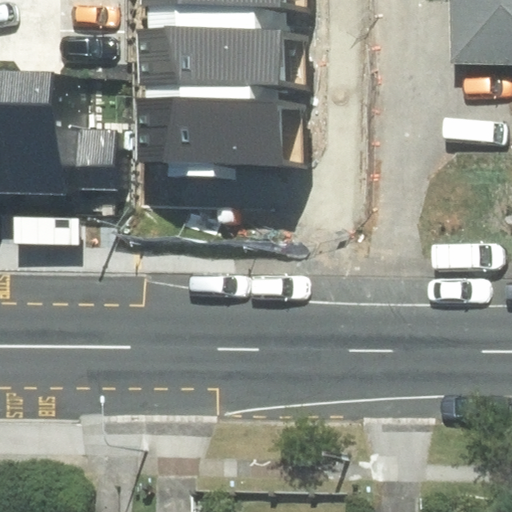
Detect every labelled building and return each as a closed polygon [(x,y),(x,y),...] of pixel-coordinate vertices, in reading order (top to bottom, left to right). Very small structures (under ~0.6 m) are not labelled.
[(310,0),(144,0),(144,6),(152,6),(153,19),(286,21),(286,13),(310,14),(310,0)] [(511,60),(511,0),(451,0),(452,61),(511,60)] [(286,21),(153,19),(153,28),(143,28),(142,84),(148,84),(149,92),(281,94),(281,86),(307,87),(308,31),(286,31),(286,21)] [(0,184),(127,187),(128,122),(99,122),(100,68),(21,67),(21,89),(0,88),(0,184)] [(281,95),(149,92),(149,103),(137,102),(136,158),(143,158),(143,166),(275,169),(276,160),(302,161),(303,105),(280,105),(281,95)] [(79,216),(16,217),(16,244),(79,244),(79,216)]
